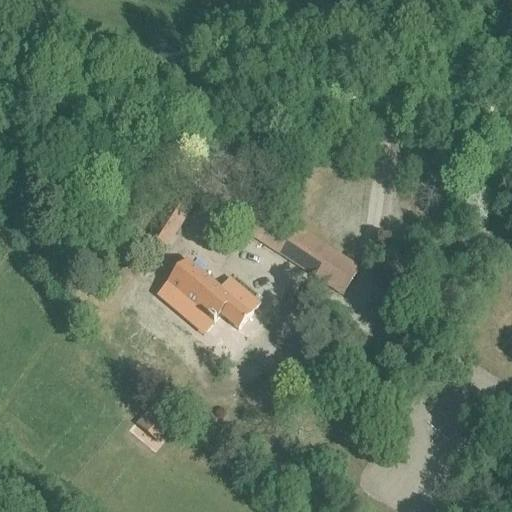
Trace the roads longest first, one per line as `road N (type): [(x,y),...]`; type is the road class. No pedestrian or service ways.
road 1 (unclassified): [(511,116),(263,91),(93,134),(0,145)]
road 2 (unknown): [(0,121),(237,79),(316,74),(511,103)]
